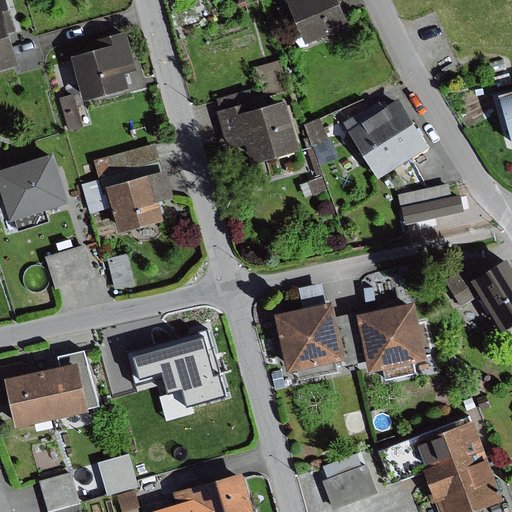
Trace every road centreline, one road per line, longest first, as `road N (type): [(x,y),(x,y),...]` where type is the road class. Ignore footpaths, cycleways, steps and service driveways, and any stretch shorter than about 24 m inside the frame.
road 1 (residential): [(233,290),(150,0)]
road 2 (residential): [(511,221),(426,94),(382,0)]
road 3 (residential): [(233,290),(0,339)]
road 4 (residential): [(295,511),(233,290)]
road 5 (residential): [(233,290),(367,263)]
